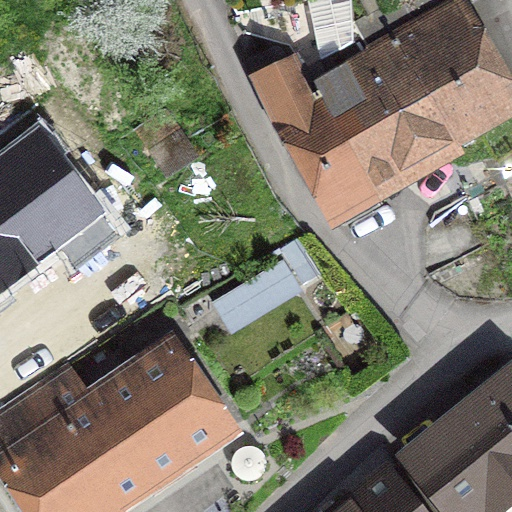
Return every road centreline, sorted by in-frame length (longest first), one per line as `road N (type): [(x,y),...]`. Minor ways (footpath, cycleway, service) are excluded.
road 1 (residential): [(445,357),(315,215),(195,0)]
road 2 (residential): [(445,357),(285,511)]
